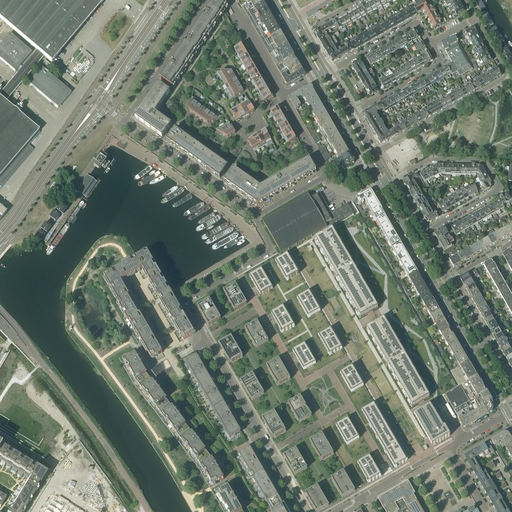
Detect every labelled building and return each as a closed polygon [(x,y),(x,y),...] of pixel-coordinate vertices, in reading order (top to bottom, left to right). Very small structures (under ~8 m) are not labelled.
[(0,0),(0,187),(1,188),(33,150),(28,146),(37,136),(40,133),(38,132),(39,131),(31,125),(19,115),(19,114),(19,113),(19,114),(18,114),(14,110),(15,110),(14,110),(5,103),(19,87),(44,57),(51,63),(104,0),(0,0)] [(217,0),(214,0),(173,61),(160,80),(157,85),(134,118),(162,138),(167,141),(220,179),(225,182),(258,205),(272,197),(316,172),(310,160),(306,154),(260,181),(165,113),(228,18),(225,14),(223,13),(227,6),(217,0)] [(245,6),(248,12),(263,3),(261,0),(255,0),(251,3),(245,6)] [(361,7),(366,15),(381,6),(377,0),(372,0),(365,5),(364,4),(362,5),(362,6),(361,7)] [(412,6),(417,15),(422,11),(432,6),(434,5),(436,4),(433,0),(415,0),(411,3),(412,6)] [(448,8),(449,10),(460,4),(459,3),(459,2),(458,0),(450,5),(451,7),(448,8)] [(473,0),(473,1),(479,10),(480,10),(481,10),(482,8),(477,0),(473,0)] [(248,12),(251,17),(266,9),(263,3),(248,12)] [(460,4),(449,10),(450,12),(453,10),(454,12),(462,8),(461,5),(460,5),(460,4)] [(412,6),(408,9),(412,17),(417,15),(412,6)] [(430,7),(432,6),(422,11),(427,21),(436,16),(434,13),(435,13),(433,8),(432,9),(430,7)] [(346,15),(351,23),(366,15),(361,7),(360,7),(358,8),(349,14),(349,13),(347,14),(347,15),(346,15)] [(462,8),(454,12),(455,14),(452,16),(453,18),(465,12),(462,8)] [(251,17),(255,24),(270,16),(266,9),(251,17)] [(408,9),(404,11),(409,19),(412,17),(408,9)] [(404,11),(399,13),(404,22),(409,19),(404,11)] [(486,23),(488,24),(489,23),(489,22),(484,13),(483,12),(482,13),(481,14),(486,23)] [(399,13),(395,16),(400,24),(404,22),(399,13)] [(339,36),(341,38),(345,35),(346,35),(350,33),(349,31),(347,32),(344,27),(351,23),(346,15),(344,16),(344,17),(335,22),(334,21),(333,22),(333,23),(332,23),(337,31),(341,29),(343,32),(343,31),(344,33),(339,36)] [(255,24),(259,30),(273,21),(270,16),(255,24)] [(395,16),(391,18),(396,26),(400,24),(395,16)] [(437,18),(436,16),(427,21),(432,30),(444,23),(442,20),(440,21),(438,18),(437,18)] [(391,18),(387,20),(392,29),(396,26),(391,18)] [(387,20),(383,23),(388,31),(392,29),(387,20)] [(259,30),(261,35),(276,26),(273,21),(259,30)] [(316,38),(317,38),(320,36),(329,30),(330,31),(331,30),(333,33),(334,33),(337,31),(332,23),(321,29),(320,29),(319,29),(319,30),(314,33),(317,37),(316,38)] [(383,23),(378,25),(383,34),(388,31),(383,23)] [(378,25),(374,28),(378,36),(383,34),(378,25)] [(261,35),(265,41),(280,33),(276,26),(261,35)] [(466,34),(467,37),(476,32),(473,27),(465,32),(463,33),(464,35),(466,34)] [(374,28),(370,30),(374,39),(378,36),(374,28)] [(411,32),(416,40),(417,39),(418,40),(420,39),(415,29),(411,32)] [(318,40),(320,43),(331,37),(330,35),(331,34),(329,31),(330,31),(329,30),(320,36),(317,38),(318,40)] [(370,30),(365,33),(370,41),(374,39),(370,30)] [(407,34),(407,35),(411,42),(414,41),(415,41),(416,40),(411,32),(410,33),(409,32),(407,34)] [(464,42),(465,43),(478,36),(477,34),(476,32),(467,37),(469,39),(464,42)] [(493,34),(498,43),(499,44),(500,43),(501,42),(496,33),(494,32),(493,33),(493,34)] [(265,41),(268,47),(283,39),(280,33),(265,41)] [(322,46),(323,48),(335,41),(334,40),(336,38),(337,40),(341,38),(339,36),(338,33),(337,33),(335,34),(331,37),(320,43),(322,46)] [(365,33),(361,35),(366,43),(370,41),(365,33)] [(404,36),(403,37),(408,45),(409,45),(409,44),(411,42),(407,35),(406,34),(404,35),(404,36)] [(361,35),(357,37),(362,46),(366,43),(361,35)] [(471,42),(472,45),(481,40),(479,37),(478,36),(465,43),(466,45),(471,42)] [(357,37),(353,40),(358,48),(362,46),(357,37)] [(399,39),(403,47),(406,46),(407,46),(408,45),(403,37),(402,38),(401,37),(399,38),(399,39)] [(441,45),(452,64),(459,77),(472,69),(455,38),(441,45)] [(268,47),(272,53),(287,45),(283,39),(268,47)] [(396,41),(395,41),(400,50),(400,49),(401,48),(403,47),(399,39),(398,39),(396,40),(396,41)] [(353,40),(349,42),(354,51),(358,48),(353,40)] [(472,48),(473,50),(482,44),(481,43),(482,42),(481,40),(472,45),(473,47),(472,48)] [(324,50),(326,53),(335,48),(333,46),(337,44),(335,41),(323,48),(324,50)] [(391,44),(390,44),(395,52),(398,50),(400,50),(395,41),(393,42),(391,43),(391,44)] [(345,45),(347,48),(349,53),(354,51),(349,42),(345,45)] [(422,43),(421,43),(422,44),(419,45),(416,47),(416,46),(413,48),(411,49),(414,54),(414,53),(417,52),(421,50),(425,48),(422,43)] [(234,49),(237,55),(246,50),(243,44),(234,49)] [(388,45),(386,46),(391,55),(392,54),(392,53),(395,52),(390,44),(388,45)] [(475,51),(477,53),(485,48),(483,45),(482,44),(473,50),(470,51),(471,53),(475,51)] [(272,53),(275,58),(290,50),(287,45),(272,53)] [(329,58),(342,51),(340,48),(339,48),(338,46),(335,48),(326,53),(328,56),(329,59),(329,58)] [(383,48),(382,49),(387,56),(389,55),(390,55),(391,55),(386,46),(385,47),(383,48)] [(342,51),(329,58),(332,63),(337,60),(339,60),(339,59),(349,53),(347,48),(342,51)] [(380,50),(378,51),(383,59),(384,59),(384,58),(387,56),(382,49),(381,48),(380,50)] [(476,57),(477,58),(487,53),(486,51),(487,51),(485,48),(477,53),(478,55),(476,57)] [(507,59),(508,60),(510,59),(510,57),(505,48),(503,48),(502,49),(502,50),(507,59)] [(237,55),(240,60),(249,55),(246,50),(237,55)] [(275,58),(279,65),(293,56),(290,50),(275,58)] [(374,53),(379,61),(381,60),(382,60),(383,59),(378,51),(377,52),(376,51),(374,52),(374,53)] [(424,54),(423,55),(427,63),(428,62),(429,63),(433,61),(427,52),(423,54),(424,54)] [(371,55),(370,56),(375,64),(376,64),(376,63),(379,61),(374,53),(373,53),(371,54),(371,55)] [(480,59),(481,61),(490,56),(488,54),(487,53),(477,58),(472,61),(471,62),(472,63),(480,59)] [(240,60),(243,65),(252,60),(249,55),(240,60)] [(279,65),(282,71),(297,63),(293,56),(279,65)] [(375,64),(370,56),(369,56),(368,56),(366,57),(366,58),(370,66),(373,64),(374,65),(375,64)] [(490,56),(481,61),(483,64),(480,65),(481,67),(492,61),(492,60),(492,61),(491,59),(490,56)] [(416,58),(415,59),(420,67),(421,66),(422,67),(424,66),(424,65),(420,57),(417,58),(416,58)] [(354,70),(363,66),(365,64),(367,63),(365,59),(362,60),(364,63),(362,65),(361,63),(360,61),(351,66),(352,68),(352,69),(353,70),(354,70)] [(414,60),(412,62),(416,70),(416,69),(417,70),(419,68),(420,67),(415,59),(414,59),(414,60)] [(243,65),(246,71),(255,66),(252,60),(243,65)] [(408,63),(407,63),(412,72),(413,71),(414,71),(416,70),(412,62),(409,63),(408,63)] [(286,75),(300,67),(297,63),(282,71),(283,73),(286,75)] [(406,65),(403,66),(408,74),(409,74),(411,73),(412,72),(407,63),(406,64),(406,65)] [(452,64),(447,67),(451,74),(454,80),(459,77),(452,64)] [(246,71),(249,76),(258,71),(255,66),(246,71)] [(354,70),(357,76),(366,71),(363,66),(354,70)] [(400,68),(399,68),(404,77),(405,76),(406,76),(408,75),(408,74),(403,66),(401,68),(400,68)] [(298,79),(302,77),(302,78),(303,77),(302,77),(305,76),(302,71),(300,67),(286,75),(283,77),(282,77),(284,80),(287,86),(288,86),(292,83),(298,79)] [(447,67),(442,69),(444,71),(445,73),(444,73),(446,76),(446,75),(448,79),(450,78),(449,75),(451,74),(447,67)] [(496,67),(491,70),(496,78),(501,76),(496,67)] [(28,83),(58,109),(71,93),(41,68),(28,83)] [(397,70),(395,71),(400,79),(401,79),(403,78),(403,77),(404,77),(399,68),(398,69),(397,70)] [(488,73),(492,81),(496,78),(491,70),(490,68),(488,69),(489,72),(488,73)] [(442,69),(438,71),(443,79),(445,77),(447,80),(448,79),(446,75),(446,76),(444,73),(445,73),(444,71),(442,69)] [(482,72),(483,73),(488,83),(492,81),(488,73),(487,74),(486,74),(484,71),(483,70),(481,70),(482,72)] [(217,73),(222,81),(233,74),(231,71),(217,72),(217,73)] [(249,76),(252,81),(261,76),(258,71),(249,76)] [(359,79),(360,81),(373,74),(371,71),(367,73),(366,71),(357,76),(358,76),(357,77),(358,78),(359,79)] [(392,72),(391,73),(396,81),(397,80),(397,81),(399,80),(399,79),(400,79),(395,71),(392,73),(392,72)] [(438,71),(434,74),(435,76),(436,75),(437,77),(436,78),(437,80),(438,80),(440,84),(442,83),(441,80),(443,79),(438,71)] [(389,74),(387,76),(392,84),(392,83),(392,84),(394,82),(396,81),(391,73),(390,74),(389,74)] [(474,81),(472,82),(476,90),(480,88),(474,76),(473,75),(472,73),(471,74),(473,78),(472,78),(474,81)] [(222,81),(224,85),(236,79),(233,74),(222,81)] [(363,86),(364,86),(372,81),(374,80),(377,79),(376,77),(373,79),(373,78),(374,77),(373,74),(360,81),(362,84),(362,85),(362,86),(363,86)] [(434,74),(430,76),(434,84),(437,82),(439,85),(440,84),(438,80),(437,80),(436,78),(437,77),(436,75),(435,76),(434,74)] [(474,76),(480,88),(484,85),(480,78),(480,77),(478,79),(476,75),(474,76)] [(252,81),(255,86),(264,81),(261,76),(252,81)] [(383,77),(388,86),(389,85),(391,84),(392,84),(387,76),(384,77),(383,77)] [(430,76),(426,78),(427,80),(428,80),(429,82),(428,83),(429,85),(430,85),(432,88),(434,87),(432,85),(434,84),(430,76)] [(379,80),(381,84),(383,88),(384,88),(386,87),(388,86),(383,77),(381,78),(381,79),(379,80)] [(426,78),(422,81),(426,88),(429,87),(430,89),(432,88),(430,85),(429,85),(428,83),(429,82),(428,80),(427,80),(426,78)] [(224,85),(227,90),(238,83),(236,79),(224,85)] [(465,85),(463,86),(468,95),(470,94),(470,93),(471,92),(472,93),(467,84),(466,83),(465,80),(463,81),(465,85)] [(466,83),(467,84),(472,93),(476,90),(472,82),(471,80),(466,83)] [(255,86),(258,91),(267,86),(264,81),(255,86)] [(364,86),(367,92),(375,87),(372,81),(364,86)] [(422,81),(418,83),(419,85),(421,87),(420,87),(421,90),(422,89),(424,93),(426,92),(424,89),(426,88),(422,81)] [(227,90),(229,94),(241,88),(238,83),(227,90)] [(418,83),(413,86),(418,93),(421,92),(422,94),(424,93),(422,89),(421,90),(420,87),(421,87),(419,85),(418,83)] [(456,84),(457,86),(463,97),(465,96),(468,95),(463,86),(460,87),(458,83),(456,84)] [(375,87),(367,92),(367,93),(366,93),(367,95),(368,95),(369,95),(370,97),(378,92),(376,90),(377,89),(376,88),(378,86),(380,90),(383,88),(381,84),(375,87)] [(258,91),(261,96),(270,91),(267,86),(258,91)] [(297,99),(302,97),(301,96),(312,90),(312,89),(311,86),(295,95),(297,99)] [(413,86),(409,88),(410,90),(412,92),(410,93),(412,95),(413,95),(415,98),(417,97),(415,95),(418,93),(413,86)] [(457,89),(455,91),(460,99),(462,98),(463,97),(457,86),(456,87),(457,89)] [(241,88),(229,94),(232,99),(243,92),(241,88)] [(409,88),(405,91),(409,98),(412,97),(413,99),(415,98),(413,95),(412,95),(410,93),(412,92),(410,90),(409,88)] [(305,99),(307,104),(317,98),(316,98),(317,97),(316,95),(315,95),(312,90),(301,96),(302,97),(303,100),(305,99)] [(451,90),(450,91),(455,101),(457,100),(457,101),(460,99),(455,91),(452,92),(451,90)] [(270,91),(261,96),(264,102),(267,100),(268,101),(274,98),(270,91)] [(405,91),(401,93),(402,95),(403,97),(402,97),(404,100),(404,99),(407,103),(408,102),(407,99),(409,98),(405,91)] [(439,92),(439,93),(446,106),(448,105),(448,106),(451,105),(450,104),(451,104),(446,96),(443,97),(440,91),(438,92),(439,92)] [(449,94),(446,96),(451,104),(452,104),(454,103),(454,102),(455,101),(450,91),(448,92),(449,94)] [(401,93),(396,95),(401,103),(403,101),(405,104),(407,103),(404,99),(404,100),(402,97),(403,97),(402,95),(401,93)] [(440,99),(438,100),(443,109),(445,108),(445,107),(446,106),(439,93),(437,93),(440,99)] [(297,100),(297,99),(295,95),(289,99),(296,110),(298,109),(297,107),(300,106),(297,100)] [(396,95),(392,98),(394,100),(394,99),(395,101),(394,102),(396,104),(398,108),(400,107),(399,104),(401,103),(396,95)] [(189,111),(192,114),(198,105),(200,103),(192,97),(189,111)] [(432,104),(430,105),(435,114),(437,112),(438,111),(431,99),(432,99),(430,97),(429,98),(432,104)] [(309,109),(310,111),(321,105),(318,101),(319,100),(318,98),(317,98),(307,104),(310,108),(309,109)] [(392,98),(388,100),(393,107),(395,106),(397,109),(398,108),(396,104),(394,102),(395,101),(394,99),(394,100),(392,98)] [(438,100),(437,99),(435,100),(434,99),(434,100),(433,98),(432,99),(431,99),(438,111),(440,110),(443,109),(438,100)] [(248,100),(244,102),(250,114),(254,111),(248,100)] [(388,100),(384,102),(385,104),(386,104),(387,106),(386,106),(387,109),(388,109),(390,112),(392,111),(391,109),(393,107),(388,100)] [(244,102),(239,105),(246,116),(250,114),(244,102)] [(384,102),(380,105),(383,109),(384,111),(384,112),(387,111),(388,113),(390,112),(388,109),(387,109),(386,106),(387,106),(386,104),(385,104),(384,102)] [(426,107),(431,115),(432,115),(435,114),(430,105),(427,106),(427,105),(426,104),(424,105),(426,107)] [(192,114),(197,116),(204,106),(204,105),(202,108),(198,105),(192,114)] [(239,105),(235,108),(241,119),(246,116),(239,105)] [(313,114),(316,119),(326,114),(325,113),(326,113),(325,111),(324,111),(321,105),(310,111),(308,113),(306,114),(306,115),(310,112),(312,115),(313,114)] [(366,119),(376,113),(381,110),(383,109),(380,105),(363,114),(366,119)] [(197,116),(201,119),(208,109),(204,106),(197,116)] [(270,112),(273,118),(282,113),(278,106),(273,109),(273,110),(270,112)] [(414,107),(414,108),(422,121),(426,119),(421,110),(421,111),(420,112),(417,107),(414,106),(414,107)] [(426,107),(421,110),(426,119),(431,116),(431,115),(426,107)] [(241,119),(235,108),(230,110),(236,122),(241,119)] [(414,115),(414,116),(418,123),(422,121),(414,108),(413,109),(416,114),(414,115)] [(201,119),(205,122),(212,112),(208,109),(201,119)] [(407,113),(408,115),(414,126),(418,123),(414,116),(412,117),(409,111),(407,113)] [(212,112),(205,122),(208,124),(220,117),(212,112)] [(273,118),(276,123),(285,118),(282,113),(273,118)] [(369,123),(369,124),(379,118),(377,115),(376,113),(366,119),(367,121),(367,122),(368,124),(369,123)] [(320,132),(322,137),(335,129),(334,129),(335,129),(334,127),(333,127),(327,116),(326,114),(316,119),(319,124),(318,124),(319,128),(318,129),(320,132)] [(400,114),(398,115),(406,130),(410,128),(406,120),(405,120),(403,121),(400,114)] [(400,123),(398,124),(402,132),(406,130),(398,115),(395,117),(400,123)] [(408,119),(406,120),(410,128),(414,126),(408,115),(406,116),(408,119)] [(276,123),(279,128),(288,123),(285,118),(276,123)] [(371,127),(372,129),(382,123),(381,121),(381,122),(379,118),(369,124),(369,125),(370,127),(371,127)] [(390,122),(395,129),(398,135),(402,132),(398,124),(395,126),(392,121),(390,122)] [(229,122),(224,125),(231,136),(235,134),(229,122)] [(279,128),(282,133),(291,128),(288,123),(279,128)] [(375,134),(385,129),(383,126),(383,125),(382,123),(372,129),(374,131),(373,132),(374,134),(375,134)] [(231,136),(224,125),(216,130),(228,138),(231,136)] [(282,133),(285,138),(294,133),(291,128),(282,133)] [(327,141),(329,144),(339,138),(336,132),(337,132),(336,130),(335,130),(335,129),(322,137),(325,142),(327,141)] [(377,137),(378,139),(388,133),(387,131),(387,132),(385,129),(375,134),(376,135),(375,135),(376,137),(377,137)] [(388,133),(378,139),(378,140),(381,145),(398,135),(395,129),(388,133)] [(266,130),(261,133),(266,142),(271,139),(266,130)] [(261,133),(257,135),(263,147),(267,144),(266,142),(261,133)] [(294,133),(285,138),(288,144),(297,139),(294,133)] [(257,135),(252,138),(259,149),(263,147),(257,135)] [(312,139),(315,144),(318,143),(320,141),(318,136),(312,139)] [(259,149),(252,138),(247,141),(254,152),(259,149)] [(327,145),(332,153),(344,146),(344,145),(343,143),(342,143),(339,138),(329,144),(327,145)] [(315,144),(328,166),(331,165),(329,162),(331,160),(324,147),(321,148),(318,143),(315,144)] [(336,157),(331,160),(329,162),(331,165),(336,162),(338,160),(342,158),(349,154),(346,149),(346,148),(345,146),(344,146),(332,153),(335,152),(337,156),(336,157)] [(394,146),(385,152),(390,160),(399,154),(394,146)] [(94,164),(96,165),(100,168),(101,167),(102,168),(105,164),(104,164),(105,161),(104,161),(107,158),(102,154),(99,157),(98,157),(98,158),(95,156),(92,161),(94,162),(94,164)] [(338,160),(331,165),(328,166),(330,170),(343,167),(349,163),(349,165),(352,163),(353,163),(354,163),(354,162),(349,154),(338,160)] [(113,163),(107,171),(108,173),(109,174),(110,173),(116,165),(116,163),(115,163),(113,163)] [(122,175),(121,176),(121,177),(121,178),(121,179),(122,180),(123,180),(124,180),(124,179),(142,169),(143,169),(143,168),(143,167),(144,167),(144,166),(143,165),(142,165),(141,165),(140,165),(139,165),(122,175)] [(477,178),(477,179),(485,174),(485,173),(484,171),(482,168),(482,167),(477,166),(476,166),(476,174),(478,174),(479,175),(478,176),(478,177),(478,178),(477,178)] [(135,179),(137,179),(151,171),(152,169),(152,167),(150,167),(148,167),(134,176),(133,177),(135,179)] [(434,178),(438,175),(434,167),(433,167),(431,168),(431,169),(429,170),(434,178)] [(429,180),(434,178),(429,170),(428,170),(427,170),(427,171),(425,172),(430,181),(429,180)] [(139,186),(141,186),(160,175),(160,173),(159,172),(158,172),(139,182),(137,183),(137,185),(139,186)] [(426,183),(430,181),(425,172),(424,172),(422,173),(422,174),(420,175),(427,189),(429,188),(428,185),(426,183)] [(477,179),(480,183),(488,178),(487,177),(487,176),(486,174),(485,174),(477,179)] [(161,176),(146,184),(145,186),(146,188),(148,188),(163,180),(165,178),(165,176),(163,175),(161,176)] [(94,182),(88,177),(86,176),(76,191),(84,197),(94,182)] [(403,183),(406,187),(415,182),(414,180),(412,181),(410,177),(404,181),(403,183)] [(482,187),(481,188),(489,183),(489,184),(491,183),(488,178),(480,183),(482,187)] [(406,187),(409,193),(417,188),(415,185),(416,184),(415,182),(406,187)] [(481,188),(480,188),(481,191),(479,192),(480,194),(490,188),(489,188),(490,187),(490,186),(489,184),(489,183),(481,188)] [(50,191),(55,194),(54,195),(56,195),(56,194),(63,198),(67,192),(55,184),(50,191)] [(154,198),(155,201),(160,200),(178,188),(179,187),(179,185),(178,184),(175,185),(158,195),(154,198)] [(441,185),(440,185),(439,186),(437,187),(436,187),(436,188),(434,189),(433,189),(431,191),(432,193),(433,195),(436,194),(436,193),(439,192),(442,190),(442,191),(442,190),(445,189),(444,187),(441,185)] [(470,185),(468,187),(473,195),(474,194),(476,196),(479,195),(474,186),(472,188),(470,185)] [(468,187),(464,189),(468,197),(470,196),(471,196),(472,195),(473,195),(468,187)] [(162,203),(164,204),(182,193),(184,191),(185,188),(182,188),(179,189),(162,199),(161,201),(162,203)] [(409,193),(412,198),(420,193),(417,188),(409,193)] [(464,189),(459,192),(464,200),(466,199),(468,198),(468,197),(464,189)] [(454,193),(455,194),(459,202),(461,201),(462,201),(463,200),(464,200),(459,192),(457,193),(456,191),(454,193)] [(45,198),(50,201),(54,195),(49,192),(45,198)] [(360,205),(365,203),(365,202),(374,197),(371,192),(370,192),(357,199),(353,201),(356,205),(358,203),(359,202),(360,205)] [(412,198),(415,203),(424,199),(420,193),(412,198)] [(503,195),(508,203),(509,204),(511,202),(511,199),(511,197),(510,196),(509,194),(508,193),(507,193),(506,193),(506,194),(504,195),(503,195)] [(455,194),(450,197),(455,205),(457,204),(458,204),(459,203),(459,202),(455,194)] [(173,205),(174,207),(176,207),(192,199),(193,197),(193,195),(191,195),(189,195),(174,203),(173,205)] [(263,221),(262,222),(263,222),(266,227),(266,228),(268,231),(270,234),(269,234),(270,234),(274,241),(274,242),(275,244),(276,245),(277,246),(278,247),(277,248),(278,248),(278,249),(279,249),(280,252),(281,252),(281,254),(282,254),(281,254),(289,250),(289,249),(296,245),(296,246),(297,245),(304,241),(311,237),(312,237),(312,236),(319,232),(319,233),(319,232),(320,232),(326,228),(327,228),(330,226),(331,228),(330,228),(330,229),(353,216),(347,205),(338,210),(334,212),(333,213),(331,214),(328,216),(327,213),(324,209),(320,201),(319,199),(317,196),(317,195),(310,199),(308,195),(308,196),(306,196),(301,200),(300,200),(293,204),(292,204),(293,205),(286,209),(285,208),(285,209),(278,213),(278,212),(277,213),(270,217),(270,218),(263,222),(263,221)] [(499,198),(500,200),(503,205),(504,207),(509,204),(508,203),(503,195),(499,197),(499,198)] [(365,203),(370,210),(378,205),(374,197),(365,202),(365,203)] [(450,197),(446,199),(451,207),(452,206),(453,206),(455,206),(455,205),(450,197)] [(415,203),(419,209),(427,204),(424,199),(415,203)] [(446,199),(442,202),(446,210),(448,209),(449,209),(450,208),(450,207),(451,207),(446,199)] [(497,202),(495,203),(499,211),(504,208),(503,206),(503,205),(500,200),(499,200),(498,200),(497,201),(497,202)] [(81,201),(68,220),(68,221),(69,222),(70,223),(71,222),(85,203),(85,202),(83,201),(81,201)] [(435,213),(425,219),(427,222),(429,223),(443,215),(442,212),(444,211),(446,211),(446,210),(442,202),(437,204),(440,210),(435,213)] [(184,214),(185,216),(187,216),(203,207),(204,205),(204,204),(203,203),(201,203),(185,212),(184,214)] [(492,204),(490,205),(495,213),(499,211),(495,203),(494,203),(493,203),(492,204)] [(419,209),(422,214),(430,209),(427,204),(419,209)] [(66,210),(66,209),(60,205),(56,211),(62,216),(66,210)] [(370,210),(374,218),(383,212),(378,205),(370,210)] [(488,207),(486,208),(491,216),(495,213),(490,205),(488,206),(488,207)] [(189,220),(191,220),(209,209),(210,208),(209,207),(208,206),(207,206),(189,217),(188,218),(189,220)] [(484,209),(482,210),(486,218),(491,216),(486,208),(485,208),(484,208),(484,209)] [(422,214),(425,219),(435,213),(433,214),(430,209),(422,214)] [(479,212),(477,213),(482,221),(486,218),(482,210),(481,210),(479,211),(479,212)] [(48,218),(49,218),(54,222),(59,216),(53,212),(48,218)] [(374,218),(378,225),(386,220),(384,215),(383,212),(374,218)] [(475,214),(473,215),(478,223),(482,221),(477,213),(476,213),(475,213),(475,214)] [(200,223),(201,223),(210,218),(211,216),(210,215),(208,215),(199,220),(199,221),(200,223)] [(471,217),(468,218),(473,226),(478,223),(473,215),(472,215),(471,216),(471,217)] [(216,216),(197,227),(195,229),(196,230),(197,232),(199,231),(219,221),(221,219),(221,216),(219,216),(216,216)] [(466,219),(464,220),(469,228),(473,226),(468,218),(466,219)] [(378,225),(382,232),(391,227),(390,227),(391,226),(390,224),(389,225),(386,220),(378,225)] [(462,222),(460,223),(464,231),(469,228),(464,220),(463,220),(462,221),(462,222)] [(504,229),(500,231),(505,240),(511,235),(511,223),(511,222),(506,225),(507,225),(508,227),(506,228),(505,227),(504,228),(504,229)] [(203,240),(205,240),(226,228),(228,226),(229,224),(226,223),(224,224),(203,235),(201,237),(202,239),(203,240)] [(457,224),(455,225),(460,233),(464,231),(460,223),(459,223),(457,224)] [(44,224),(40,230),(46,234),(50,228),(44,224)] [(47,255),(48,256),(49,255),(51,254),(53,251),(68,228),(69,226),(68,224),(66,225),(65,226),(49,248),(47,251),(46,253),(46,255),(47,255)] [(460,233),(455,225),(454,225),(453,226),(453,227),(451,228),(452,229),(453,231),(455,236),(460,233)] [(382,232),(386,240),(395,235),(392,230),(393,229),(392,228),(391,228),(391,227),(382,232)] [(435,236),(437,240),(445,236),(448,234),(444,228),(438,231),(439,233),(435,235),(435,236)] [(227,229),(218,235),(217,236),(218,237),(219,238),(229,232),(229,231),(228,230),(227,229)] [(360,318),(377,308),(378,308),(332,230),(332,229),(321,235),(315,239),(315,240),(316,242),(317,242),(318,245),(318,246),(319,246),(320,248),(320,249),(320,248),(322,251),(321,251),(322,251),(324,254),(323,254),(324,255),(325,256),(325,257),(326,259),(327,259),(328,262),(328,263),(330,265),(330,266),(331,268),(332,268),(335,274),(337,277),(337,278),(338,279),(339,282),(340,282),(340,283),(340,284),(340,283),(341,284),(341,285),(343,287),(342,287),(343,288),(344,289),(344,290),(345,292),(346,294),(347,294),(348,296),(348,297),(348,296),(349,299),(350,299),(350,300),(350,301),(351,301),(351,302),(352,303),(352,304),(353,305),(354,306),(354,307),(355,309),(356,311),(357,312),(358,313),(357,313),(358,314),(359,316),(359,317),(360,317),(360,318)] [(494,235),(487,239),(492,247),(505,240),(500,231),(497,233),(496,232),(494,233),(494,235)] [(39,232),(38,233),(34,238),(40,242),(45,236),(39,232)] [(217,246),(217,247),(218,247),(218,248),(219,248),(220,247),(238,237),(239,237),(239,236),(240,236),(240,235),(240,234),(240,233),(239,233),(238,233),(237,233),(236,233),(218,243),(217,244),(217,245),(217,246)] [(386,240),(391,247),(400,242),(399,242),(399,241),(398,239),(395,235),(386,240)] [(437,240),(441,246),(451,240),(449,237),(446,238),(445,236),(437,240)] [(222,250),(222,251),(222,252),(223,252),(224,252),(225,252),(242,242),(243,242),(243,241),(244,241),(244,240),(245,240),(245,239),(245,238),(244,238),(243,237),(242,237),(241,238),(240,238),(223,248),(222,249),(222,250)] [(482,242),(475,246),(479,254),(492,247),(487,239),(486,240),(485,238),(481,241),(482,242)] [(451,240),(441,246),(444,251),(451,247),(453,246),(452,244),(454,243),(452,239),(451,240)] [(391,247),(395,255),(403,250),(401,245),(401,244),(400,242),(399,243),(400,242),(391,247)] [(469,249),(462,253),(467,262),(479,254),(475,246),(472,247),(471,246),(468,248),(469,249)] [(395,255),(399,262),(408,257),(407,257),(408,256),(407,254),(406,254),(403,250),(395,255)] [(502,256),(505,260),(511,256),(511,253),(510,250),(503,255),(502,256)] [(129,263),(104,278),(121,307),(120,307),(123,313),(124,312),(126,316),(125,317),(123,318),(139,347),(133,350),(119,359),(133,383),(199,469),(209,488),(224,479),(212,459),(200,443),(153,382),(173,371),(176,377),(190,377),(234,454),(249,446),(241,433),(241,432),(241,431),(239,428),(230,413),(231,412),(229,409),(228,410),(227,408),(228,408),(225,403),(225,404),(224,403),(225,403),(223,400),(222,400),(213,385),(214,384),(212,381),(212,380),(211,380),(210,380),(200,361),(201,361),(199,358),(198,358),(197,357),(191,360),(191,359),(187,361),(188,362),(186,363),(181,366),(184,370),(180,370),(177,364),(179,361),(178,361),(177,359),(175,356),(177,355),(176,353),(183,349),(182,348),(184,347),(190,344),(186,339),(194,334),(172,295),(171,293),(170,292),(147,253),(137,259),(130,263),(129,263)] [(467,262),(462,253),(460,255),(459,253),(456,255),(456,256),(449,261),(454,269),(467,262)] [(287,278),(289,280),(291,278),(299,274),(298,273),(295,269),(293,265),(289,257),(288,257),(286,259),(285,257),(282,259),(282,258),(281,258),(281,259),(279,261),(279,262),(277,264),(277,263),(276,264),(285,279),(287,278)] [(399,262),(403,270),(412,265),(409,260),(410,259),(409,257),(408,257),(399,262)] [(483,266),(490,279),(499,274),(492,262),(490,262),(483,266)] [(403,270),(408,277),(417,272),(416,271),(415,269),(412,265),(403,270)] [(460,279),(463,285),(471,280),(476,277),(479,276),(475,270),(460,279)] [(260,296),(270,290),(269,288),(271,287),(262,272),(260,274),(259,272),(256,274),(256,273),(255,273),(255,274),(253,276),(254,277),(251,279),(250,279),(255,287),(257,290),(260,296)] [(408,277),(412,284),(420,279),(418,275),(418,274),(417,272),(416,272),(417,272),(408,277)] [(490,279),(498,292),(506,287),(499,274),(490,279)] [(474,285),(479,282),(476,277),(471,280),(463,285),(466,289),(474,285)] [(412,284),(416,292),(425,286),(424,286),(425,286),(424,284),(423,284),(420,279),(412,284)] [(466,289),(468,294),(477,289),(474,285),(466,289)] [(416,292),(420,300),(429,294),(426,289),(427,289),(426,287),(425,287),(425,286),(416,292)] [(234,311),(235,311),(238,309),(247,304),(245,302),(245,301),(237,287),(236,287),(236,288),(231,291),(230,288),(229,289),(230,291),(225,294),(224,294),(234,311)] [(498,292),(505,304),(511,300),(511,297),(506,287),(498,292)] [(468,294),(471,299),(479,294),(477,289),(468,294)] [(307,293),(299,298),(300,300),(298,301),(307,316),(310,315),(311,317),(314,315),(317,313),(316,311),(318,310),(319,309),(314,302),(314,301),(312,298),(309,292),(307,293)] [(420,300),(424,307),(434,301),(433,301),(432,299),(429,294),(420,300)] [(471,299),(474,303),(482,299),(479,294),(471,299)] [(474,303),(476,308),(484,303),(482,299),(474,303)] [(424,307),(429,314),(437,309),(435,304),(434,302),(433,302),(434,301),(424,307)] [(212,324),(220,319),(221,319),(211,302),(210,302),(210,303),(205,306),(204,303),(203,304),(204,306),(199,309),(207,323),(207,324),(208,326),(212,324)] [(476,308),(479,313),(487,308),(484,303),(476,308)] [(479,313),(482,317),(490,313),(489,311),(491,310),(489,307),(487,308),(479,313)] [(292,328),(291,326),(293,324),(284,309),(282,311),(281,308),(274,313),(271,314),(274,320),(276,324),(281,331),(281,332),(281,331),(283,330),(284,332),(292,328)] [(429,314),(433,321),(442,316),(441,316),(442,315),(441,313),(440,314),(437,309),(429,314)] [(482,317),(484,321),(500,312),(499,311),(496,313),(495,312),(492,314),(491,312),(490,313),(482,317)] [(484,321),(486,325),(494,321),(493,319),(501,315),(500,314),(500,312),(484,321)] [(433,321),(437,329),(446,324),(443,319),(444,318),(443,317),(442,317),(442,316),(433,321)] [(384,319),(383,319),(366,329),(367,329),(368,331),(368,332),(369,332),(370,331),(370,332),(371,333),(371,334),(370,334),(370,335),(372,337),(371,337),(372,338),(373,340),(373,341),(374,341),(374,340),(375,340),(376,342),(375,343),(375,344),(377,346),(376,346),(377,346),(378,348),(378,349),(379,349),(380,348),(380,349),(381,350),(381,351),(380,351),(380,352),(381,354),(382,355),(383,357),(383,358),(387,364),(388,367),(389,367),(390,366),(391,369),(392,369),(391,370),(390,370),(391,370),(392,372),(392,373),(393,375),(394,376),(394,375),(395,375),(396,377),(395,378),(395,379),(396,379),(396,380),(397,381),(398,382),(398,383),(398,384),(399,384),(400,384),(401,386),(400,387),(402,389),(402,390),(403,392),(403,393),(404,393),(404,392),(405,392),(406,394),(405,395),(405,396),(406,396),(406,397),(407,398),(407,399),(408,400),(407,400),(408,400),(408,401),(408,402),(409,401),(410,401),(411,403),(410,404),(410,405),(412,407),(423,401),(429,397),(384,319)] [(486,325),(489,330),(502,322),(501,320),(499,321),(495,323),(494,321),(486,325)] [(255,346),(256,345),(266,339),(266,340),(267,339),(259,325),(258,324),(259,324),(257,321),(256,322),(256,323),(249,327),(245,329),(255,346)] [(489,330),(491,334),(499,330),(497,328),(501,325),(504,324),(502,322),(489,330)] [(437,329),(442,337),(451,331),(449,328),(446,324),(437,329)] [(491,334),(494,338),(507,331),(506,329),(504,330),(504,329),(500,332),(499,330),(491,334)] [(330,353),(332,355),(336,352),(340,350),(339,350),(338,348),(340,347),(341,347),(336,339),(334,335),(331,330),(329,330),(323,334),(321,335),(322,337),(320,339),(328,354),(330,353)] [(494,338),(496,342),(503,338),(502,336),(509,333),(508,330),(507,331),(494,338)] [(443,337),(447,345),(455,340),(452,335),(453,334),(451,331),(442,337),(443,337)] [(239,356),(241,355),(231,337),(221,343),(222,345),(220,346),(222,349),(224,354),(229,362),(229,361),(231,360),(232,362),(240,358),(239,356)] [(496,342),(498,346),(511,339),(511,337),(505,340),(504,338),(503,338),(496,342)] [(498,346),(501,350),(508,346),(507,344),(511,341),(511,339),(498,346)] [(447,345),(451,352),(460,347),(459,347),(460,346),(458,344),(455,340),(447,345)] [(310,367),(313,366),(311,364),(315,362),(306,347),(303,348),(302,346),(297,349),(292,352),(296,357),(298,361),(302,369),(303,369),(303,368),(305,367),(307,369),(308,368),(310,367)] [(501,350),(503,355),(511,349),(511,346),(509,348),(508,346),(501,350)] [(186,350),(184,347),(182,348),(183,349),(176,353),(177,355),(186,350)] [(451,352),(455,359),(464,354),(461,350),(461,349),(460,347),(451,352)] [(511,349),(503,355),(505,359),(511,354),(511,352),(511,349)] [(455,359),(460,367),(469,362),(467,359),(466,359),(464,354),(455,359)] [(276,384),(277,384),(278,383),(280,385),(288,380),(287,378),(289,377),(284,369),(282,365),(281,365),(279,360),(268,366),(270,368),(268,369),(276,384)] [(450,372),(459,387),(477,377),(469,362),(460,367),(450,372)] [(353,389),(354,392),(360,388),(359,386),(362,385),(362,384),(359,379),(358,376),(355,373),(355,372),(352,367),(349,369),(342,373),(343,375),(341,376),(350,391),(353,389)] [(262,392),(253,375),(252,375),(244,379),(244,380),(241,381),(240,381),(241,384),(242,384),(250,399),(251,398),(258,394),(262,392)] [(371,388),(377,385),(371,375),(365,378),(371,388)] [(445,395),(454,411),(466,404),(486,392),(477,377),(459,387),(445,395)] [(486,392),(466,404),(468,408),(480,401),(481,402),(489,397),(486,392)] [(302,400),(301,399),(302,399),(301,396),(299,397),(299,398),(288,404),(298,421),(299,420),(309,414),(310,414),(302,400)] [(489,397),(481,402),(483,406),(488,403),(491,402),(489,397)] [(466,404),(454,411),(459,419),(463,427),(464,427),(464,428),(465,428),(465,427),(475,421),(481,418),(486,416),(487,415),(488,414),(483,406),(481,402),(480,401),(468,408),(466,404)] [(488,403),(483,406),(488,414),(489,414),(491,413),(491,412),(492,412),(492,411),(493,411),(492,411),(493,410),(493,409),(493,408),(492,407),(492,406),(491,405),(493,404),(493,403),(491,402),(488,403)] [(414,414),(414,415),(427,438),(428,440),(429,441),(430,443),(430,444),(432,446),(435,445),(438,443),(450,436),(445,427),(443,423),(438,415),(431,404),(430,405),(414,414)] [(372,427),(371,428),(376,437),(377,436),(379,439),(378,439),(385,452),(386,451),(387,454),(386,454),(390,461),(393,466),(394,468),(405,462),(406,461),(407,461),(405,459),(403,455),(400,449),(398,446),(397,445),(397,444),(396,444),(394,442),(395,441),(394,439),(385,424),(385,425),(383,422),(384,422),(376,409),(375,407),(375,406),(374,407),(373,408),(372,406),(364,410),(365,412),(363,413),(370,425),(371,425),(372,427)] [(274,412),(264,418),(265,420),(263,421),(265,424),(268,429),(272,436),(274,435),(275,437),(283,433),(282,430),(284,430),(284,429),(274,412)] [(348,419),(347,420),(345,421),(343,422),(338,425),(338,426),(339,427),(337,428),(341,436),(346,444),(346,443),(349,442),(350,444),(353,442),(356,440),(355,438),(358,437),(353,429),(351,425),(348,419)] [(320,459),(322,458),(323,460),(331,455),(330,453),(332,452),(327,444),(325,440),(325,439),(322,434),(320,436),(312,440),(313,442),(311,443),(311,444),(320,459)] [(503,434),(499,437),(502,442),(510,438),(509,436),(508,435),(508,434),(507,434),(506,434),(505,434),(504,434),(503,434)] [(497,445),(498,445),(497,445),(502,442),(499,437),(491,441),(494,447),(497,445)] [(505,447),(505,448),(511,443),(511,438),(511,437),(510,438),(502,442),(497,445),(498,445),(501,450),(505,447)] [(0,460),(30,479),(28,482),(27,481),(7,511),(23,511),(44,478),(47,474),(45,473),(35,467),(35,468),(33,466),(1,447),(2,446),(0,444),(0,460)] [(508,466),(497,445),(494,447),(506,467),(508,466)] [(480,448),(480,449),(483,454),(482,454),(484,458),(490,455),(488,451),(492,449),(491,448),(490,448),(487,449),(485,446),(482,447),(482,446),(480,448)] [(280,497),(279,496),(278,497),(250,448),(239,454),(235,457),(266,510),(262,511),(242,511),(225,482),(211,490),(223,511),(288,511),(284,505),(283,506),(281,501),(282,501),(280,497)] [(305,467),(306,467),(296,449),(295,450),(290,453),(288,454),(287,454),(284,456),(284,455),(283,456),(284,459),(285,458),(285,459),(293,474),(294,473),(305,467)] [(482,454),(483,454),(480,449),(477,450),(477,449),(475,450),(475,451),(475,452),(474,452),(473,453),(471,454),(473,459),(474,459),(482,454)] [(474,459),(473,459),(471,454),(466,457),(467,459),(472,467),(477,464),(474,459)] [(369,457),(367,458),(359,463),(360,463),(361,465),(359,466),(358,466),(367,481),(368,483),(378,477),(381,476),(380,476),(379,474),(376,468),(375,466),(374,465),(372,462),(373,462),(369,457)] [(475,474),(476,475),(481,472),(477,464),(472,467),(474,470),(474,471),(473,472),(474,474),(475,474)] [(478,479),(479,480),(488,475),(485,470),(481,472),(476,475),(476,476),(476,477),(477,479),(478,479)] [(331,479),(342,498),(355,491),(345,475),(345,474),(344,474),(345,473),(344,471),(342,472),(343,472),(332,479),(331,479)] [(480,484),(482,485),(491,480),(488,475),(479,480),(479,481),(479,482),(480,484)] [(483,489),(485,490),(494,486),(495,485),(496,484),(493,479),(491,480),(482,485),(482,486),(482,487),(483,489)] [(413,495),(415,494),(414,493),(412,488),(408,483),(408,482),(408,481),(377,499),(384,511),(425,511),(423,508),(421,509),(420,508),(417,501),(413,495)] [(486,493),(488,495),(496,490),(498,489),(495,485),(494,486),(485,490),(484,492),(486,494),(486,493)] [(318,511),(320,511),(329,506),(317,487),(312,490),(309,492),(305,494),(307,496),(307,497),(315,511),(318,511)] [(489,498),(491,500),(499,495),(501,494),(502,494),(499,489),(498,489),(496,490),(488,495),(487,497),(489,499),(489,498)] [(492,503),(493,505),(494,505),(502,500),(504,499),(501,494),(499,495),(491,500),(491,501),(490,501),(491,504),(492,503)] [(79,511),(54,496),(44,511),(79,511)] [(502,500),(494,505),(494,506),(493,506),(494,509),(495,508),(497,510),(497,511),(503,511),(508,510),(506,508),(505,505),(508,504),(504,499),(502,500)]
